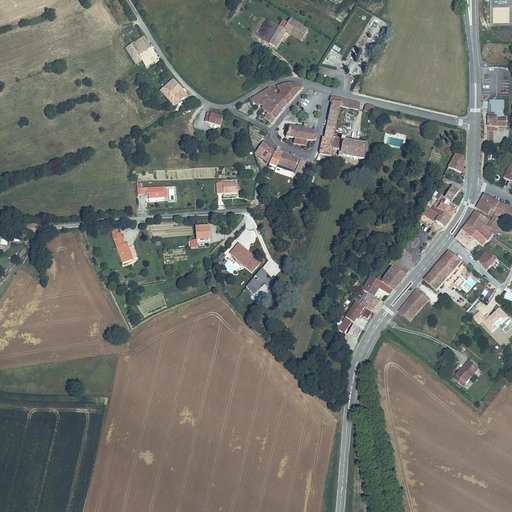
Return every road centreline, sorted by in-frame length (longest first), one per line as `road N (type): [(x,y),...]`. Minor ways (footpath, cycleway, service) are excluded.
road 1 (residential): [(27,229),(261,209),(297,191),(313,154)]
road 2 (primary): [(443,236),(365,336),(349,397)]
road 3 (primary): [(349,397),(372,337),(449,241)]
road 4 (residential): [(127,0),(186,86),(228,106)]
road 5 (residential): [(327,89),(472,124)]
road 6 (primary): [(465,0),(472,124)]
road 7 (primary): [(478,124),(473,0)]
